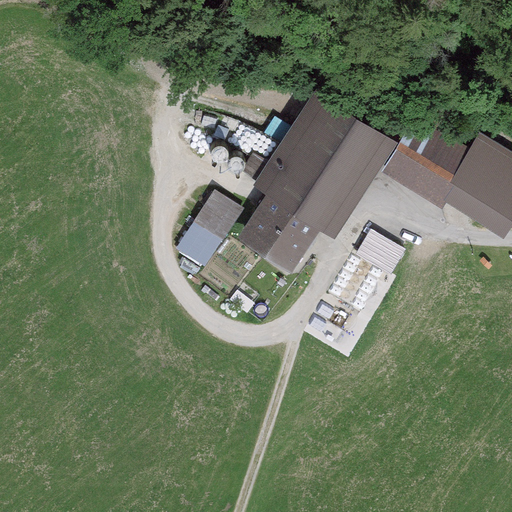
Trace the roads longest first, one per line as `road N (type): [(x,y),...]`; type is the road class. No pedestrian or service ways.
road 1 (track): [(234,511),(307,294),(369,204)]
road 2 (residential): [(369,204),(493,236),(511,233)]
